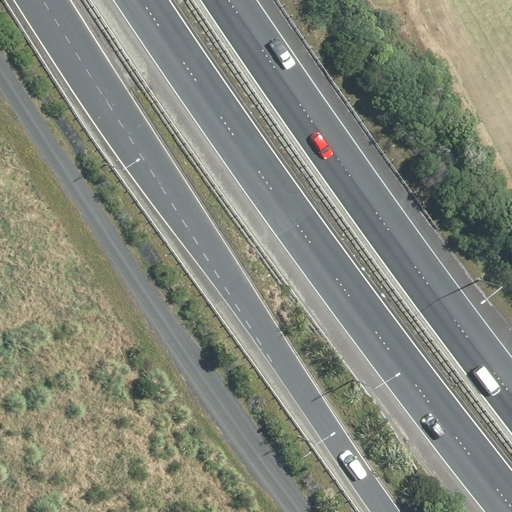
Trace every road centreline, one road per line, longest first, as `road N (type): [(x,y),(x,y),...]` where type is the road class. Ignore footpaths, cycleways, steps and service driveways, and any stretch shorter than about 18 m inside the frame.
road 1 (motorway): [(505,511),(284,217),(136,0)]
road 2 (motorway): [(381,511),(43,0)]
road 3 (motorway): [(219,0),(511,408)]
